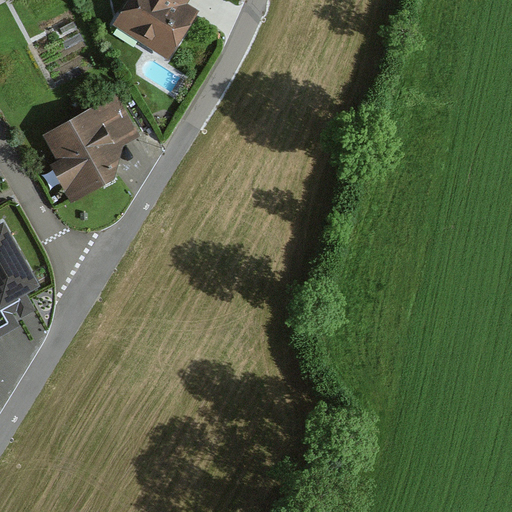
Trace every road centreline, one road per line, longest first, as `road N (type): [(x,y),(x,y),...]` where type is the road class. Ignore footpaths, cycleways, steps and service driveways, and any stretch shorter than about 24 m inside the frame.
road 1 (residential): [(258,0),(219,80),(92,283)]
road 2 (residential): [(92,283),(0,433)]
road 3 (residential): [(0,143),(52,237),(92,283)]
